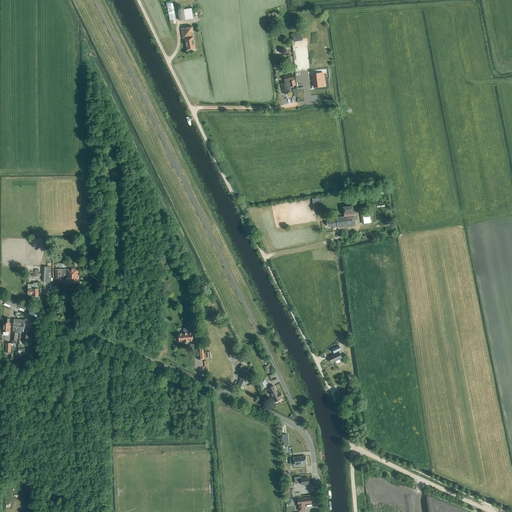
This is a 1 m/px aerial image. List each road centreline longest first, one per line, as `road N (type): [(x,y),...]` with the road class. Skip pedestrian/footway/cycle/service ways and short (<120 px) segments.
road 1 (track): [(352,448),(138,0)]
road 2 (unclassified): [(300,431),(93,0)]
road 3 (unclassified): [(300,431),(0,299)]
road 4 (track): [(490,511),(352,448)]
